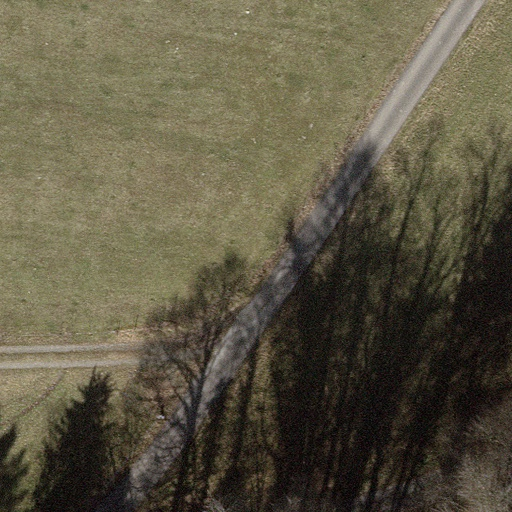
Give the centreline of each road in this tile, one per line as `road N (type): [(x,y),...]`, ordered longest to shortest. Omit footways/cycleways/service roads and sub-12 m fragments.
road 1 (track): [(112,511),(237,349),(471,0)]
road 2 (track): [(0,359),(237,349)]
road 3 (track): [(511,458),(366,511)]
